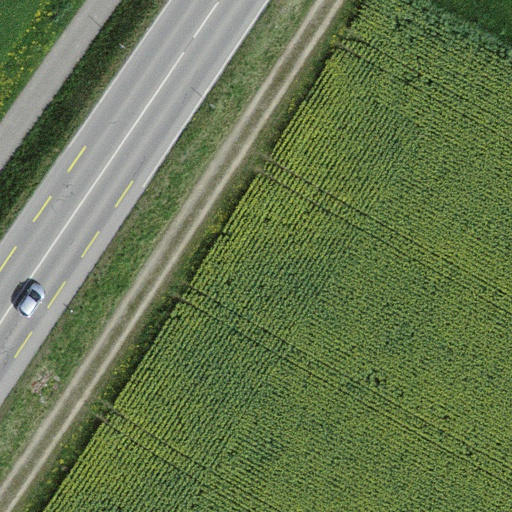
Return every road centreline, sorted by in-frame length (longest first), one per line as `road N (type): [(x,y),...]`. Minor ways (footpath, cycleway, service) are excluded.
road 1 (track): [(0,487),(323,0),(94,0),(0,133)]
road 2 (primary): [(0,310),(211,0)]
